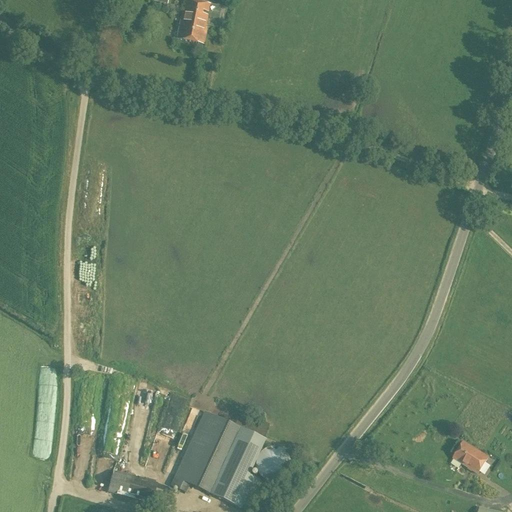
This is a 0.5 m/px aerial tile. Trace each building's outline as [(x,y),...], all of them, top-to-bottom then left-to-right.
[(210,6),(184,0),(176,39),(204,45),(207,26),(221,29),(225,8),(210,5),(210,6)] [(248,505),(258,481),(247,476),(263,440),(204,413),(170,486),(185,493),(189,484),(239,508),(248,505)] [(479,476),(489,459),(464,444),(454,460),(479,476)] [(272,482),(275,482),(278,481),(280,480),(283,478),(285,477),(287,474),(288,472),(289,469),(290,466),(290,463),(289,460),(288,457),(287,455),(285,452),(282,450),(280,449),(277,448),(274,447),(271,447),(269,448),(266,449),(263,450),(261,452),(259,454),(257,456),(256,459),(255,462),(255,465),(255,468),(256,470),(257,473),(259,476),(261,478),(263,479),(266,481),(269,482),(272,482)] [(151,505),(157,483),(113,471),(107,493),(151,505)]
